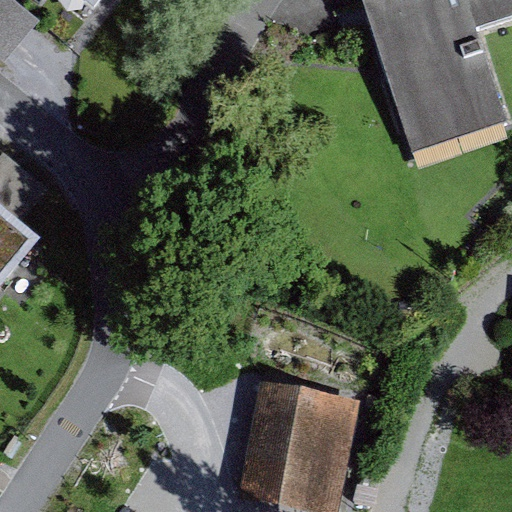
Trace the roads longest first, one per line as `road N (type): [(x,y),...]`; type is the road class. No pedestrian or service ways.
road 1 (residential): [(16,511),(110,364),(117,284),(97,198),(57,145),(0,98)]
road 2 (unknown): [(251,0),(174,129),(97,198)]
